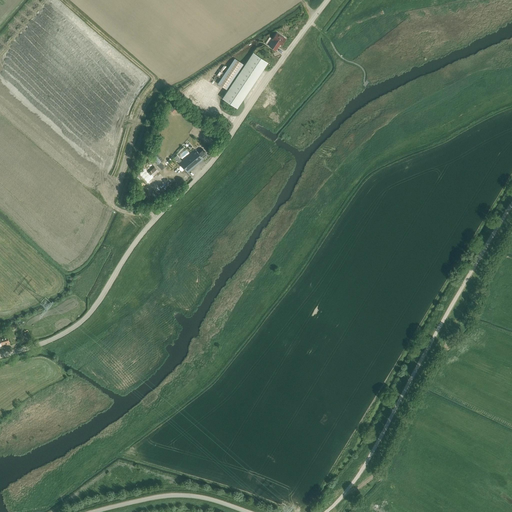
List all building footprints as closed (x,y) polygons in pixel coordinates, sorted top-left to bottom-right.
[(273,40),(269,46),(276,51),(280,44),(281,45),(285,39),(277,33),(272,39),(273,40)] [(222,98),(237,108),(268,63),(253,53),(222,98)] [(234,58),(218,84),(227,90),(244,64),(234,58)] [(174,102),(168,108),(172,112),(178,106),(174,102)] [(195,150),(179,163),(187,172),(207,156),(208,155),(203,149),(202,150),(198,153),(195,150)] [(154,167),(148,172),(152,177),(158,171),(154,167)] [(6,345),(10,344),(7,335),(0,336),(0,348),(2,348),(2,345),(6,344),(6,345)]
